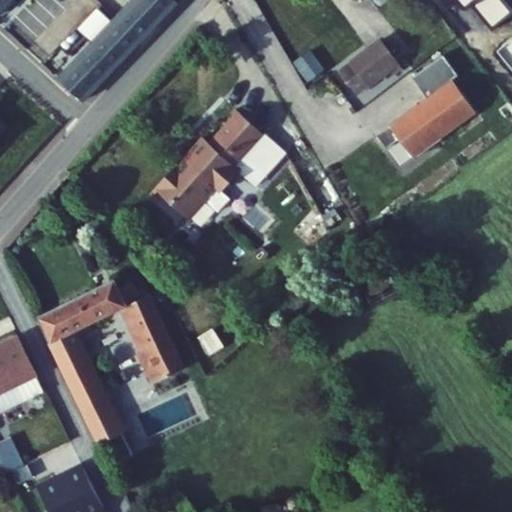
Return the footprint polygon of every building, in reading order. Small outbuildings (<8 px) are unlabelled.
[(133,0),(128,7),(149,25),(171,0),(133,0)] [(128,7),(116,19),(138,37),(149,25),(128,7)] [(116,19),(61,80),(82,99),(138,37),(116,19)] [(405,50),(389,28),(359,50),(375,72),(405,50)] [(446,52),(433,34),(401,57),(420,82),(373,117),(383,130),(393,123),(407,142),(469,95),(440,56),(446,52)] [(246,153),(276,121),(252,100),(223,131),(216,125),(197,146),(201,149),(191,160),(186,156),(167,177),(200,207),(219,187),(218,185),(228,174),(234,180),(253,159),(246,153)] [(295,139),(276,121),(246,153),(253,159),(266,171),(295,139)] [(365,284),(371,303),(399,294),(393,275),(365,284)] [(113,278),(39,314),(102,443),(123,432),(74,329),(119,306),(156,383),(185,368),(148,291),(140,294),(125,302),(118,287),(113,278)] [(132,279),(118,287),(125,302),(140,294),(132,279)] [(17,334),(0,342),(0,407),(2,408),(44,387),(17,334)] [(86,466),(40,489),(51,511),(107,511),(109,511),(86,466)]
